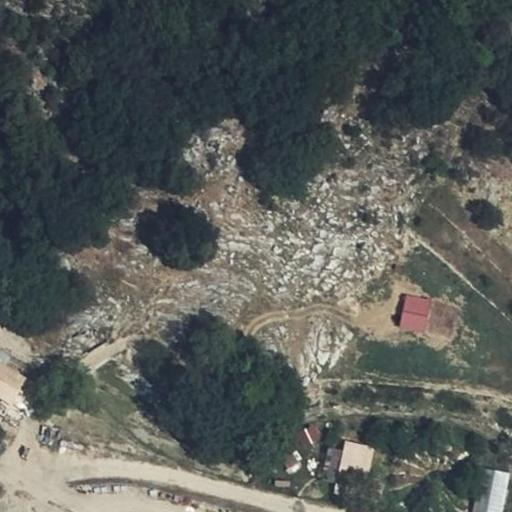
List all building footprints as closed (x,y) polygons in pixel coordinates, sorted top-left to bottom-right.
[(442,338),(459,308),(436,294),(419,325),(442,338)] [(2,359),(0,357),(0,396),(6,400),(2,407),(16,416),(32,391),(40,395),(46,386),(14,367),(20,354),(10,347),(2,359)] [(26,417),(40,395),(32,391),(16,416),(20,418),(22,415),(26,417)] [(337,487),(365,493),(375,445),(347,439),(337,487)] [(337,478),(342,447),(330,445),(325,476),(337,478)] [(480,511),(503,511),(510,474),(482,469),(474,511),(480,511)]
